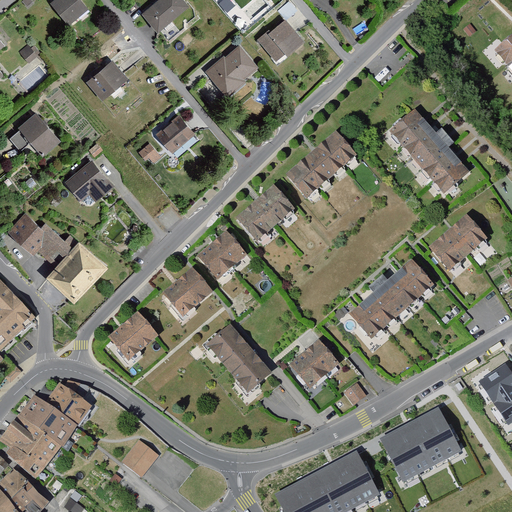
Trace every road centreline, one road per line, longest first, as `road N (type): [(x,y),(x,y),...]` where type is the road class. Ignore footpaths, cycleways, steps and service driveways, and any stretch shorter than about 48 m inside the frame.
road 1 (unclassified): [(241,462),(280,456),(337,431),(511,332)]
road 2 (residential): [(76,371),(90,330),(252,169)]
road 3 (residential): [(106,0),(252,169)]
road 4 (unclassified): [(76,371),(201,454),(241,462)]
road 5 (residential): [(397,22),(464,122),(511,173)]
road 6 (residential): [(252,169),(354,65)]
road 7 (residential): [(44,369),(46,318),(0,264)]
